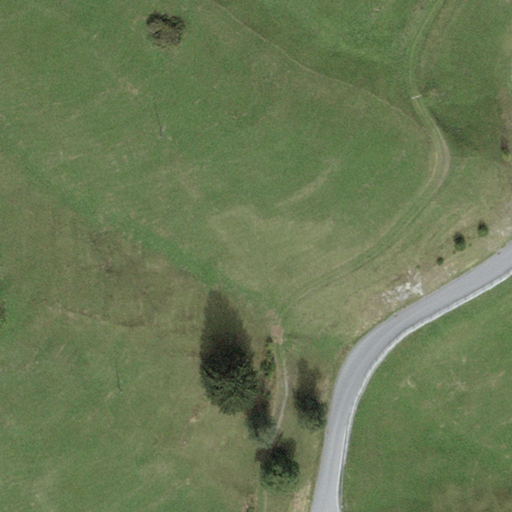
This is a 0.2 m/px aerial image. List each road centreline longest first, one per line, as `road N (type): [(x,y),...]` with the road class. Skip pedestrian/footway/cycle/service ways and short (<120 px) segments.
road 1 (track): [(436,0),(409,64),(444,165),(394,235),(289,298),(274,325),(284,386),(253,511)]
road 2 (unclassified): [(318,511),(342,397),(369,349),(511,253)]
